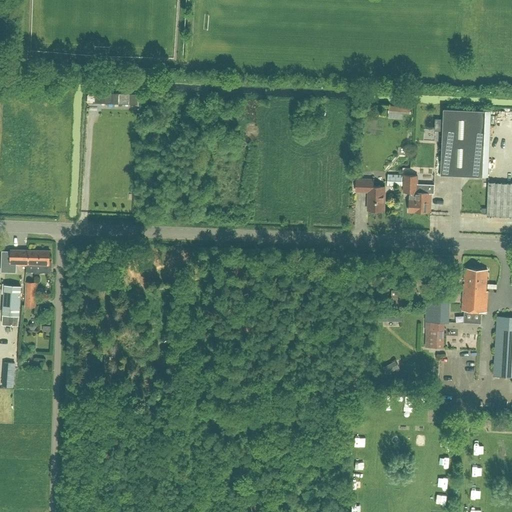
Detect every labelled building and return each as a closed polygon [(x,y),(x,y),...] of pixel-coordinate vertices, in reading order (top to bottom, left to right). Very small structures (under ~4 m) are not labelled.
[(129,92),(113,92),(113,102),(129,102),(129,92)] [(111,102),(111,94),(95,93),(95,102),(111,102)] [(389,105),(388,112),(388,117),(403,118),(403,113),(411,114),(411,106),(389,105)] [(443,108),(440,174),(482,176),(485,110),(443,108)] [(316,124),(308,124),(307,136),(316,136),(316,124)] [(387,185),(396,185),(402,185),(402,174),(388,174),(387,185)] [(434,183),(417,182),(418,175),(404,175),(404,192),(410,192),(409,211),(430,212),(431,192),(434,192),(434,183)] [(356,191),(368,191),(368,209),(384,210),(385,186),(373,186),(374,179),(357,178),(356,191)] [(511,215),(511,183),(488,182),(487,215),(511,215)] [(16,271),(16,264),(26,264),(27,249),(10,249),(10,251),(2,251),(2,271),(16,271)] [(27,249),(26,264),(26,272),(51,272),(51,260),(49,260),(50,250),(27,249)] [(464,284),(462,310),(486,312),(488,291),(486,291),(488,269),(465,268),(464,280),(465,280),(465,284),(464,284)] [(37,282),(25,281),(24,307),(36,307),(37,282)] [(21,286),(5,285),(3,313),(20,314),(21,286)] [(426,329),(426,335),(426,346),(444,346),(444,322),(446,322),(447,285),(426,285),(425,329),(426,329)] [(511,316),(497,316),(494,376),(511,376),(511,316)] [(399,369),(395,362),(380,369),(384,377),(399,369)] [(403,394),(403,402),(421,402),(421,394),(403,394)] [(154,396),(154,404),(165,405),(166,397),(154,396)] [(497,419),(497,429),(505,430),(505,428),(506,428),(506,420),(497,419)] [(366,429),(354,430),(354,438),(367,438),(366,429)] [(444,461),(453,461),(453,449),(438,449),(438,458),(444,458),(444,461)] [(482,467),(484,457),(474,455),(472,466),(482,467)] [(436,481),(451,480),(450,469),(436,469),(436,481)] [(470,478),(470,487),(485,487),(485,479),(470,478)]
